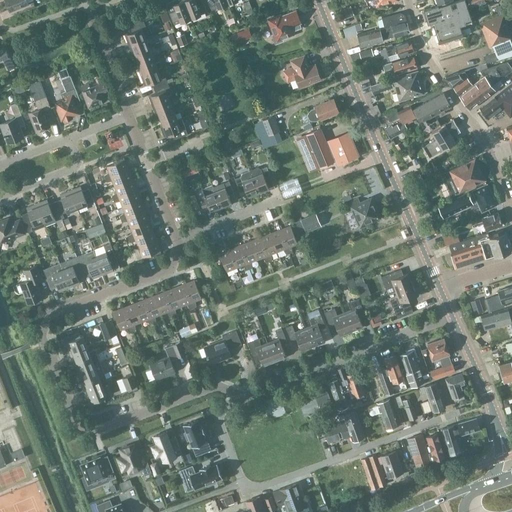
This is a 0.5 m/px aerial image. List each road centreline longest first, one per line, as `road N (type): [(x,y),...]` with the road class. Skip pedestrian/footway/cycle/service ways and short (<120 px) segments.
road 1 (residential): [(232,395),(214,387),(91,434),(78,428),(40,327),(47,314),(171,268),(173,240)]
road 2 (residential): [(469,410),(254,487),(242,481),(219,423),(232,395)]
road 3 (tertiary): [(439,287),(317,0)]
road 4 (residential): [(232,395),(451,315)]
road 5 (residential): [(490,152),(424,56),(407,0)]
road 6 (residential): [(125,117),(86,5),(99,0)]
road 7 (tertiary): [(500,437),(451,315)]
